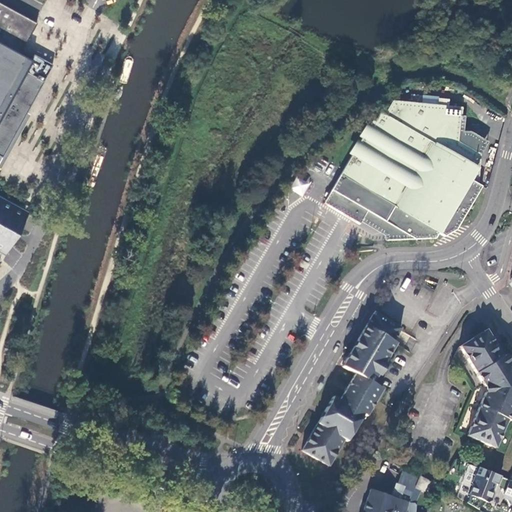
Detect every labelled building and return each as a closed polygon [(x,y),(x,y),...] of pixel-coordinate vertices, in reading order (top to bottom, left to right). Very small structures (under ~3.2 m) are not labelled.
[(0,47),(19,57),(37,24),(0,3),(0,47)] [(19,57),(0,47),(0,162),(52,66),(33,56),(29,62),(19,57)] [(379,111),(325,204),(362,225),(364,221),(369,212),(400,230),(401,240),(438,238),(441,233),(447,236),(458,230),(483,186),(478,184),(483,154),(460,141),(463,107),(393,101),(385,115),(379,111)] [(303,196),(310,182),(297,176),(290,190),(303,196)] [(0,250),(5,253),(25,216),(0,202),(0,250)] [(369,212),(364,221),(390,236),(390,241),(401,240),(400,230),(369,212)] [(367,324),(356,342),(361,344),(359,347),(358,350),(353,348),(344,363),(342,366),(355,374),(346,389),(339,400),(334,397),(325,413),(329,415),(327,419),(326,421),(321,419),(309,439),(302,450),(329,466),(344,442),(347,443),(363,416),(367,418),(383,391),(374,385),(397,345),(394,343),(402,329),(374,313),(367,324)] [(458,432),(496,448),(507,420),(511,421),(511,418),(511,364),(506,355),(504,357),(486,330),(460,347),(453,357),(474,392),(458,432)] [(361,344),(356,342),(353,348),(358,350),(359,347),(361,344)] [(325,413),(321,419),(326,421),(327,419),(329,415),(325,413)] [(498,485),(501,477),(479,468),(471,486),(466,484),(463,492),(488,502),(491,500),(495,491),(494,490),(496,485),(498,485)] [(427,495),(432,483),(420,477),(414,493),(419,495),(421,492),(427,495)] [(511,482),(510,482),(503,497),(511,499),(511,482)] [(405,487),(395,484),(391,497),(401,500),(405,487)] [(406,511),(410,503),(401,500),(391,497),(369,490),(361,511),(406,511)] [(415,503),(410,503),(406,511),(416,511),(417,505),(415,503)]
